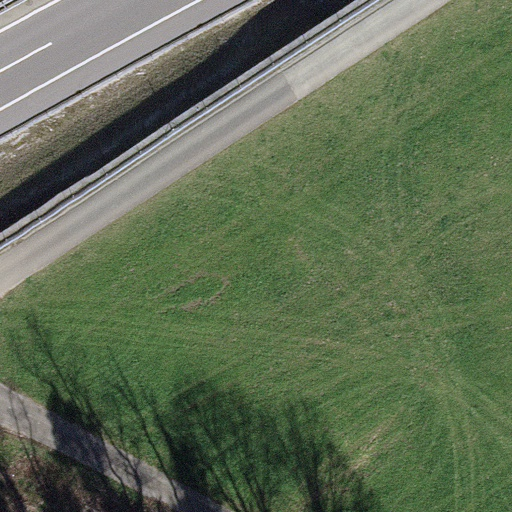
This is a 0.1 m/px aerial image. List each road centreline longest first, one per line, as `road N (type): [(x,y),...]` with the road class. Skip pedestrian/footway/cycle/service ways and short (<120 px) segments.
road 1 (track): [(422,0),(274,87),(0,291)]
road 2 (track): [(0,405),(197,511)]
road 3 (motorway): [(0,71),(130,0)]
